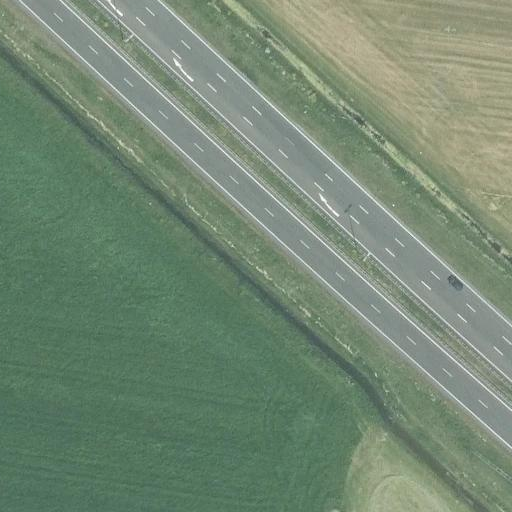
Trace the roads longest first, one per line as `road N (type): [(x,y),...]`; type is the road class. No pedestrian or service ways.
road 1 (trunk): [(39,0),(511,431)]
road 2 (trunk): [(511,354),(372,234),(131,0)]
